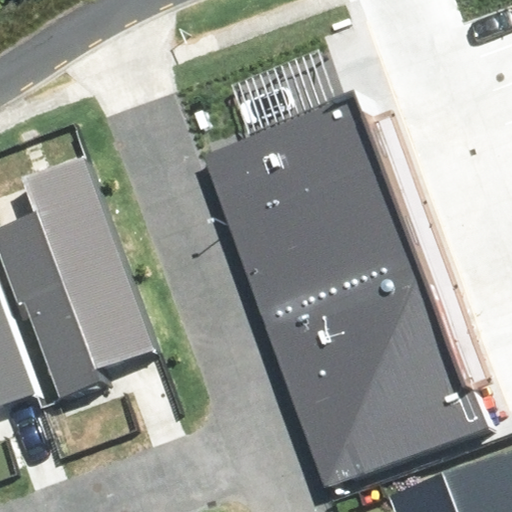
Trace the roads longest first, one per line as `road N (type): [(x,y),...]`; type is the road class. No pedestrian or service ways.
road 1 (residential): [(111,0),(283,464)]
road 2 (residential): [(283,464),(150,511)]
road 3 (residential): [(109,0),(0,80)]
